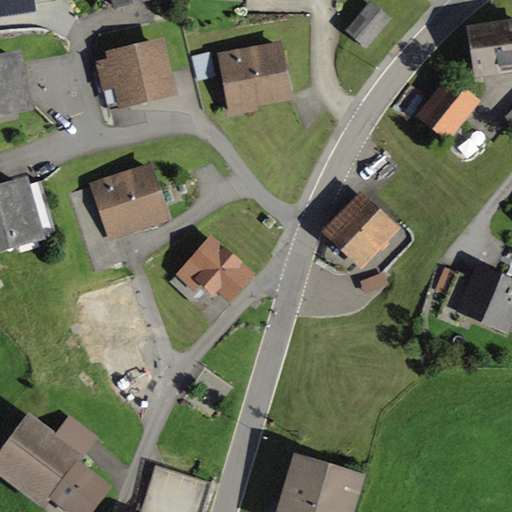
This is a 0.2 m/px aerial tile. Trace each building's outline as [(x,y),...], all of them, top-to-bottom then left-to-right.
[(0,0),(0,18),(40,13),(37,0),(0,0)] [(203,0),(202,11),(238,15),(239,0),(203,0)] [(371,6),(349,30),(366,45),(388,20),(371,6)] [(511,26),(472,31),(473,42),(472,43),(476,76),(479,75),(511,71),(511,26)] [(278,46),(223,56),(233,113),(255,109),(254,105),(287,99),(278,46)] [(160,47),(113,59),(113,62),(99,65),(108,104),(169,90),(160,47)] [(16,58),(0,61),(0,110),(26,105),(16,58)] [(452,80),(420,119),(445,139),(477,100),(452,80)] [(149,167),(70,194),(95,272),(121,263),(112,236),(164,213),(149,167)] [(41,182),(0,193),(0,251),(56,235),(41,182)] [(360,195),(326,231),(363,265),(396,230),(360,195)] [(210,239),(171,282),(193,302),(203,291),(198,287),(202,282),(214,293),(218,289),(229,299),(250,275),(210,239)] [(475,281),(457,273),(438,318),(456,325),(461,314),(462,315),(465,307),(504,324),(501,331),(503,332),(511,310),(511,283),(481,271),(483,267),(481,266),(475,281)] [(136,279),(80,297),(88,321),(79,323),(82,333),(91,330),(98,350),(153,332),(136,279)] [(55,437),(31,419),(0,460),(0,473),(42,505),(50,495),(71,511),(89,511),(107,488),(76,464),(95,439),(69,419),(55,437)] [(348,511),(357,481),(297,463),(282,511),(348,511)] [(201,511),(211,483),(165,469),(150,482),(141,511),(201,511)]
